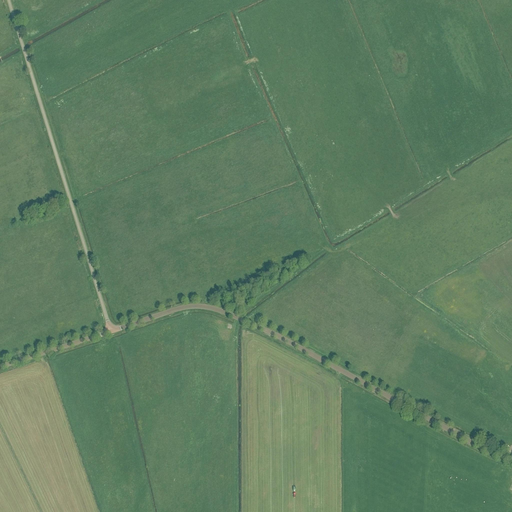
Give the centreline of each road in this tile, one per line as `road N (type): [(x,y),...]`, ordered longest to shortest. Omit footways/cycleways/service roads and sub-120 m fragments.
road 1 (tertiary): [(511,459),(217,309),(187,306),(110,332)]
road 2 (unclassified): [(110,332),(8,0)]
